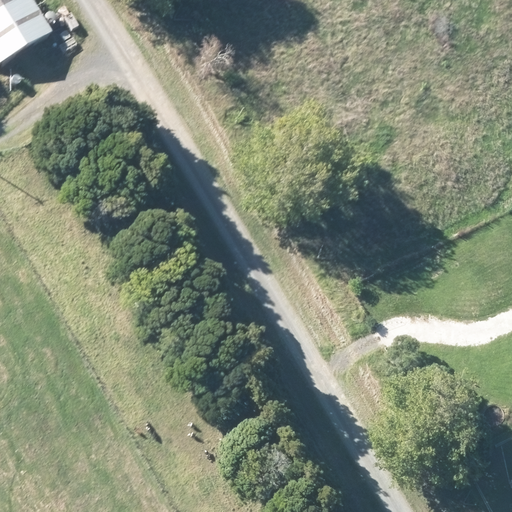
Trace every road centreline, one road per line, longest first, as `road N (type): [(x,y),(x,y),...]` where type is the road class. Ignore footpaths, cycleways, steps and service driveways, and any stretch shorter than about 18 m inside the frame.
road 1 (unclassified): [(111,0),(410,511)]
road 2 (unknown): [(137,43),(0,103)]
